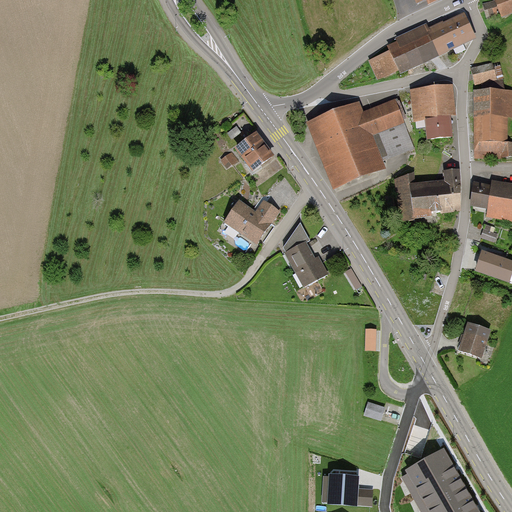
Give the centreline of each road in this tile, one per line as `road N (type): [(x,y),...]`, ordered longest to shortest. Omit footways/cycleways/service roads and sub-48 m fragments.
road 1 (track): [(314,181),(246,278),(222,293),(121,293),(0,318)]
road 2 (tertiary): [(425,365),(261,108)]
road 3 (residential): [(425,365),(465,213),(461,74)]
road 4 (tertiary): [(511,510),(425,365)]
road 5 (unclassified): [(322,88),(386,34),(458,0)]
road 6 (unclassified): [(386,511),(387,476),(425,365)]
road 7 (residential): [(461,74),(344,95),(322,88)]
road 8 (tertiary): [(261,108),(178,0)]
